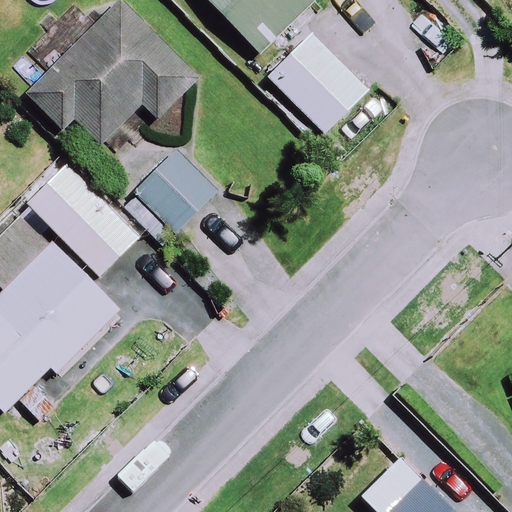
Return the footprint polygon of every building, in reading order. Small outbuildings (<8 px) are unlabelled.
[(201,0),(256,57),(314,0),(201,0)] [(195,83),(119,5),(22,99),(57,134),(69,122),(95,149),(139,106),(155,122),(195,83)] [(364,92),(307,37),(264,83),(321,137),(364,92)] [(211,195),(170,157),(124,206),(164,244),(211,195)] [(140,241),(67,163),(25,202),(97,281),(140,241)] [(116,315),(56,254),(0,308),(0,415),(1,416),(44,374),(49,380),(116,315)] [(447,511),(420,486),(394,511),(447,511)]
